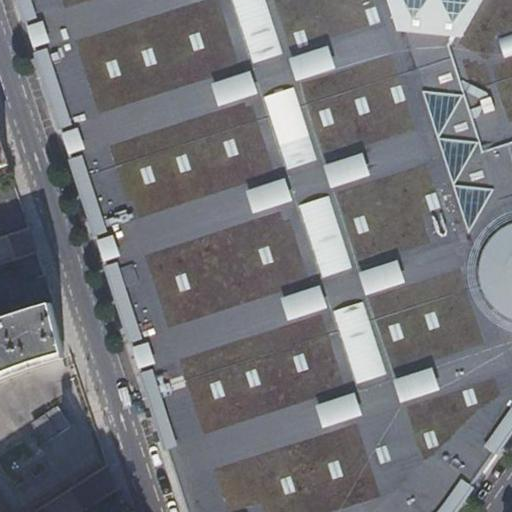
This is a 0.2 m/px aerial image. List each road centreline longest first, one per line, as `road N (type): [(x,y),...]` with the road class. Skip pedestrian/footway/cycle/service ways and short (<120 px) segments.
road 1 (unknown): [(120,0),(160,225),(199,274),(236,285),(299,283),(360,266),(424,234),(488,230),(511,242)]
road 2 (residential): [(150,511),(0,47)]
